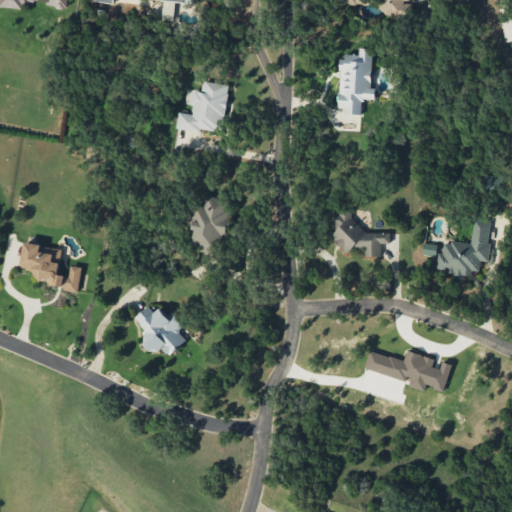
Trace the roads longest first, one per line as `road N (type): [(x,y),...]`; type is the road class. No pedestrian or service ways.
road 1 (residential): [(250,511),(294,310),(285,103)]
road 2 (residential): [(0,337),(137,402),(216,426),(265,429)]
road 3 (residential): [(294,310),(395,306),(511,349)]
